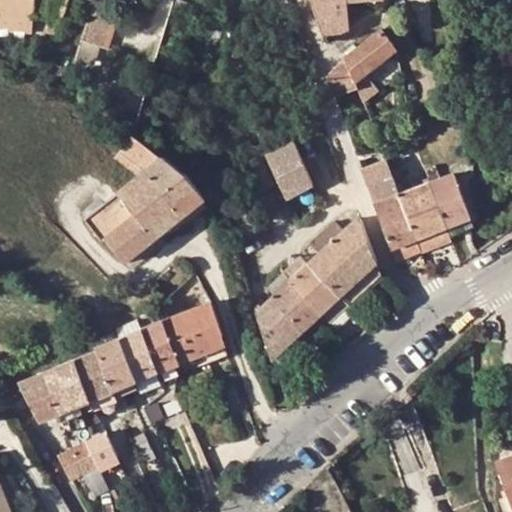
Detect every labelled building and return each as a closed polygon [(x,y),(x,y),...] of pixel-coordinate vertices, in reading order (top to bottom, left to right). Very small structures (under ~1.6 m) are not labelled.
[(0,0),(0,15),(33,19),(34,0),(0,0)] [(49,0),(48,20),(61,21),(68,0),(49,0)] [(95,0),(92,8),(113,15),(118,0),(95,0)] [(311,0),(324,37),(349,27),(349,25),(347,0),(311,0)] [(113,15),(92,8),(83,35),(108,43),(118,17),(113,15)] [(0,30),(32,34),(33,19),(0,15),(0,30)] [(47,31),(57,32),(61,21),(48,20),(47,31)] [(382,29),(346,58),(355,82),(357,81),(364,76),(396,51),(396,49),(382,29)] [(69,54),(71,46),(59,42),(57,49),(69,54)] [(358,88),(355,82),(346,58),(331,72),(330,74),(337,97),(358,88)] [(367,95),(373,90),(364,76),(357,81),(367,95)] [(437,115),(436,109),(442,108),(441,104),(423,106),(424,111),(430,110),(430,117),(437,115)] [(207,198),(163,157),(134,136),(117,156),(142,174),(119,192),(157,239),(175,225),(203,201),(207,198)] [(267,154),(267,155),(285,197),(314,184),(294,141),(269,153),(267,154)] [(274,186),(262,162),(261,159),(241,168),(246,179),(254,196),(274,186)] [(364,170),(371,190),(398,179),(391,160),(364,170)] [(435,166),(425,169),(428,179),(430,182),(441,178),(435,166)] [(448,176),(441,178),(430,182),(446,226),(471,216),(478,214),(473,166),(472,167),(454,173),(448,176)] [(405,176),(398,179),(403,193),(411,190),(405,176)] [(419,236),(403,193),(398,179),(371,190),(392,246),(419,236)] [(430,182),(425,184),(411,190),(403,193),(419,236),(446,226),(430,182)] [(153,242),(155,241),(157,239),(119,192),(87,219),(104,240),(107,238),(127,263),(141,252),(148,259),(159,250),(153,242)] [(190,224),(209,208),(203,201),(175,225),(179,229),(188,222),(190,224)] [(245,237),(258,230),(244,203),(231,209),(245,237)] [(321,252),(309,262),(340,295),(342,298),(379,263),(364,223),(358,218),(345,230),(336,220),(313,242),(321,252)] [(446,226),(419,236),(424,249),(451,238),(446,226)] [(398,262),(424,249),(419,236),(392,246),(398,262)] [(287,270),(291,280),(307,265),(301,257),(287,270)] [(309,262),(307,265),(291,280),(321,313),(340,295),(309,262)] [(379,263),(342,298),(350,306),(383,275),(379,263)] [(275,295),(291,280),(287,270),(268,288),(275,295)] [(291,280),(275,295),(274,296),(303,330),(321,313),(291,280)] [(273,359),(288,344),(303,330),(274,296),(257,311),(273,359)] [(183,368),(205,359),(207,361),(208,361),(211,360),(228,354),(225,345),(222,336),(224,333),(211,302),(165,321),(181,363),(183,368)] [(181,363),(165,321),(157,324),(144,329),(161,372),(181,363)] [(122,338),(138,381),(156,374),(161,372),(144,329),(122,338)] [(120,388),(138,381),(122,338),(96,348),(97,351),(113,391),(120,388)] [(288,344),(273,359),(276,369),(294,352),(288,344)] [(97,351),(77,360),(93,399),(99,397),(113,391),(97,351)] [(59,412),(93,399),(77,360),(43,373),(59,412)] [(21,381),(41,420),(59,412),(43,373),(21,381)] [(138,381),(141,388),(143,393),(161,386),(156,374),(138,381)] [(122,395),(141,388),(138,381),(120,388),(122,395)] [(102,405),(116,399),(113,391),(99,397),(102,405)] [(64,423),(98,410),(93,399),(59,412),(64,423)] [(108,432),(94,439),(87,442),(99,466),(119,455),(108,432)] [(96,496),(110,489),(99,466),(87,442),(59,456),(72,479),(73,479),(84,473),(96,496)] [(511,497),(511,456),(499,461),(511,497)] [(0,511),(13,511),(0,479),(0,511)]
